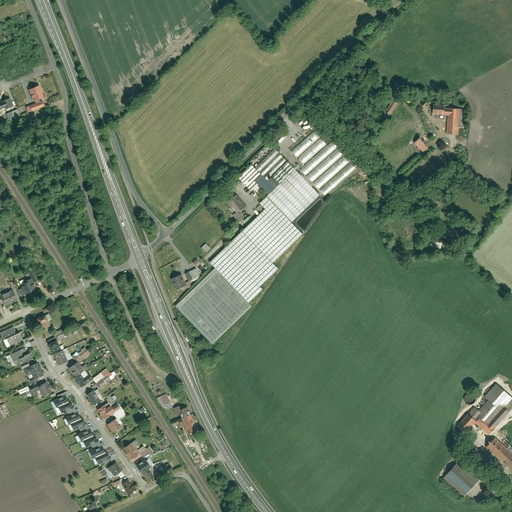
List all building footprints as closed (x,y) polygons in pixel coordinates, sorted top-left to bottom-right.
[(36,103),(26,107),(28,113),(45,106),(43,101),(41,101),(40,99),(44,97),(39,86),(29,90),(34,102),(35,101),(36,103)] [(9,98),(0,101),(0,109),(6,107),(6,109),(13,106),(9,98)] [(384,116),(389,119),(398,103),(393,100),(384,116)] [(445,105),(434,104),(433,114),(448,115),(447,134),(459,134),(459,128),(465,128),(466,109),(445,108),(445,105)] [(20,116),(17,109),(7,114),(10,120),(20,116)] [(314,131),(291,151),(304,165),(300,169),(325,196),(358,167),(333,140),(327,145),(314,131)] [(422,151),(428,144),(422,138),(415,144),(422,151)] [(216,268),(177,305),(213,343),(252,306),(249,303),(263,290),(260,287),(279,269),(273,263),(303,234),(292,222),(320,196),(275,148),(255,167),(252,164),(239,177),(252,191),(258,185),(254,181),(261,174),(267,181),(273,175),(281,184),(260,203),(266,209),(210,262),(216,268)] [(235,195),(227,202),(236,214),(245,207),(235,195)] [(202,248),(207,253),(211,248),(206,243),(202,248)] [(197,269),(186,273),(190,282),(201,277),(197,269)] [(33,283),(39,280),(34,270),(28,272),(33,283)] [(182,274),(171,279),(176,290),(187,285),(182,274)] [(24,294),(36,289),(32,280),(20,285),(24,294)] [(12,289),(0,294),(0,297),(4,306),(17,300),(12,289)] [(44,329),(50,326),(48,322),(51,320),(48,314),(45,315),(45,314),(36,318),(39,325),(42,324),(44,329)] [(0,332),(0,333),(3,340),(15,335),(14,331),(15,331),(13,327),(0,332)] [(15,335),(3,340),(6,347),(22,340),(19,333),(15,335)] [(27,351),(32,348),(27,338),(22,340),(27,351)] [(58,340),(48,344),(50,350),(60,346),(58,340)] [(51,350),(53,355),(64,349),(62,345),(51,350)] [(30,353),(27,354),(24,348),(9,355),(14,366),(21,363),(22,364),(33,359),(30,353)] [(58,365),(67,361),(65,355),(62,350),(53,355),(58,365)] [(68,369),(74,377),(79,373),(84,370),(78,361),(68,369)] [(34,380),(43,375),(37,363),(23,369),(27,376),(31,374),(34,380)] [(96,384),(107,375),(109,378),(112,376),(110,373),(106,369),(92,379),(96,384)] [(79,373),(74,377),(82,387),(93,379),(89,374),(88,375),(84,370),(80,374),(79,373)] [(107,375),(102,379),(106,384),(111,380),(107,375)] [(102,379),(95,385),(99,389),(106,384),(102,379)] [(38,386),(42,396),(51,392),(46,382),(38,386)] [(511,399),(511,395),(498,384),(487,397),(490,400),(503,410),(506,406),(511,399)] [(28,386),(18,391),(19,395),(29,390),(28,386)] [(32,397),(38,394),(35,388),(29,390),(32,397)] [(94,405),(100,400),(93,390),(86,395),(94,405)] [(164,405),(170,403),(166,394),(161,397),(164,405)] [(59,406),(68,402),(65,396),(54,401),(57,407),(59,406)] [(503,410),(490,400),(481,410),(480,409),(477,413),(483,418),(490,425),(503,410)] [(73,407),(70,401),(68,402),(59,406),(61,413),(73,407)] [(97,410),(104,420),(114,412),(111,408),(110,406),(105,409),(103,406),(97,410)] [(503,410),(490,425),(495,429),(511,411),(506,406),(503,410)] [(121,407),(113,414),(116,418),(125,412),(121,407)] [(183,418),(191,415),(188,407),(179,411),(183,418)] [(71,423),(81,419),(78,412),(66,418),(69,424),(71,423)] [(469,413),(460,425),(467,431),(477,419),(469,413)] [(183,418),(182,418),(183,421),(179,423),(181,428),(194,422),(191,415),(183,418)] [(85,424),(82,418),(81,419),(71,423),(74,429),(85,424)] [(490,425),(483,418),(478,424),(491,435),(495,429),(490,425)] [(113,433),(122,427),(116,419),(107,425),(113,433)] [(185,426),(188,434),(195,431),(192,423),(185,426)] [(83,440),(93,436),(90,429),(78,435),(81,441),(83,440)] [(97,441),(95,435),(93,436),(83,440),(86,446),(97,441)] [(511,451),(497,437),(488,447),(511,469),(511,451)] [(131,459),(139,454),(135,450),(139,447),(135,440),(123,448),(131,459)] [(95,457),(105,453),(102,446),(90,451),(93,458),(95,457)] [(109,458),(107,452),(105,453),(95,457),(98,463),(109,458)] [(141,459),(135,463),(139,469),(145,465),(141,459)] [(482,479),(461,461),(445,479),(466,497),(482,479)] [(121,471),(118,466),(116,462),(107,469),(109,472),(110,472),(114,476),(121,471)] [(147,482),(154,477),(147,467),(140,473),(147,482)] [(103,477),(107,474),(103,469),(99,472),(103,477)] [(134,485),(132,486),(128,480),(121,485),(126,491),(125,491),(128,496),(137,489),(134,485)]
